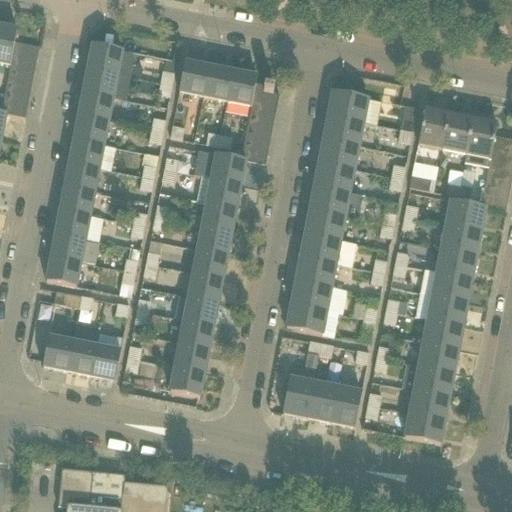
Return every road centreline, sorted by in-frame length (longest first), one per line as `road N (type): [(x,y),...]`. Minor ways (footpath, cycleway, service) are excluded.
road 1 (residential): [(0,403),(76,3)]
road 2 (residential): [(241,450),(313,50)]
road 3 (residential): [(0,403),(241,450)]
road 4 (residential): [(241,450),(479,496)]
road 5 (residential): [(313,50),(76,3)]
road 6 (residential): [(511,88),(313,50)]
road 7 (residential): [(479,496),(511,320)]
